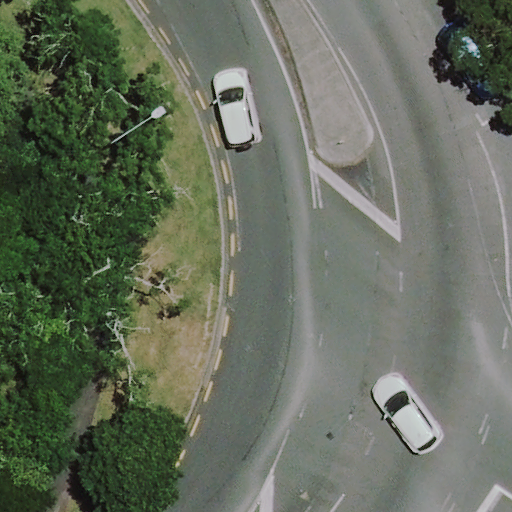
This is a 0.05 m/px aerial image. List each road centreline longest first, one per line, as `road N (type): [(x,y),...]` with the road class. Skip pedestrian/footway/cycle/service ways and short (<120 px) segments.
road 1 (tertiary): [(341,397),(363,294),(346,170),(325,79),(283,0)]
road 2 (residential): [(511,496),(341,397)]
road 3 (tertiary): [(279,511),(341,397)]
